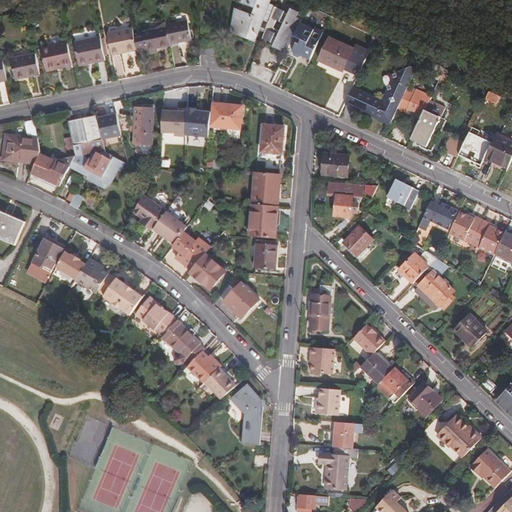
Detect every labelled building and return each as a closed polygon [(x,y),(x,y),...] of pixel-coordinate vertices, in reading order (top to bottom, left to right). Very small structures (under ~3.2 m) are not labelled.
[(286,51),(278,68),(287,72),(294,55),(297,56),(302,52),(309,56),(322,28),(311,22),(308,29),(299,24),(300,22),(295,20),(297,15),(290,12),(286,19),(282,17),(284,14),(276,10),(269,25),(262,21),(270,6),(272,0),(240,0),(240,1),(255,8),(251,17),(232,9),(228,31),(252,42),(258,29),(265,34),(261,41),(270,45),(273,39),(277,41),(273,49),(280,52),(281,49),(286,51)] [(276,9),(270,6),(262,21),(269,25),(276,10),(276,9)] [(154,46),(167,45),(167,42),(189,39),(185,21),(164,25),(163,21),(140,33),(129,34),(129,28),(118,31),(119,33),(111,34),(109,27),(102,29),(107,55),(143,47),(145,53),(155,51),(154,46)] [(102,61),(97,37),(71,43),(75,64),(90,61),(91,63),(102,61)] [(325,64),(326,61),(333,65),(342,69),(351,49),(327,37),(316,59),(325,64)] [(214,40),(197,40),(197,55),(214,54),(214,40)] [(46,69),(50,69),(51,70),(68,66),(63,43),(30,49),(30,54),(6,59),(10,80),(34,75),(45,72),(46,69)] [(314,62),(339,74),(342,69),(333,65),(326,61),(325,64),(316,59),(314,62)] [(355,112),(358,114),(363,113),(370,116),(371,115),(388,124),(396,109),(403,113),(406,107),(416,112),(419,108),(422,110),(428,95),(415,89),(414,90),(406,86),(414,70),(410,69),(391,75),(377,103),(349,89),(342,103),(355,110),(355,112)] [(497,96),(486,90),(482,98),(495,103),(497,96)] [(245,106),(214,104),(213,109),(213,120),(212,128),(244,129),(245,106)] [(140,127),(135,127),(135,133),(140,133),(140,144),(156,145),(157,105),(146,105),(146,109),(140,109),(140,118),(140,127)] [(212,128),(213,109),(199,108),(199,106),(191,105),(190,114),(190,133),(212,134),(212,128)] [(190,133),(190,114),(175,113),(175,110),(166,110),(166,135),(179,135),(178,138),(190,138),(190,133)] [(408,139),(424,147),(430,149),(444,120),(437,117),(422,110),(408,139)] [(120,114),(100,118),(107,140),(124,138),(120,114)] [(70,170),(90,181),(89,184),(104,191),(111,187),(119,170),(122,172),(126,163),(115,158),(110,155),(107,140),(100,118),(99,116),(70,123),(73,136),(76,148),(78,155),(58,164),(42,157),(43,153),(40,138),(31,137),(8,136),(7,161),(38,163),(32,177),(59,191),(70,170)] [(27,123),(31,137),(40,138),(36,122),(27,123)] [(265,124),(262,154),(285,156),(289,127),(265,124)] [(484,155),(483,158),(506,169),(511,155),(511,141),(495,133),(490,141),(484,155)] [(441,151),(455,158),(463,142),(449,135),(441,151)] [(76,148),(73,136),(68,138),(70,148),(76,148)] [(483,155),(484,155),(490,141),(482,137),(479,144),(471,140),(467,147),(483,155)] [(483,155),(467,147),(460,163),(475,170),(483,155)] [(355,157),(331,154),(329,176),(352,179),(355,157)] [(280,240),(282,206),(284,184),(284,174),(259,172),(259,182),(258,196),(255,196),(254,204),(256,204),(254,238),(280,240)] [(391,198),(405,205),(413,209),(421,192),(399,181),(391,198)] [(379,188),(333,183),(332,195),(340,196),(339,217),(355,219),(356,211),(362,212),(363,205),(365,198),(366,193),(376,195),(379,188)] [(69,200),(73,202),(77,194),(73,192),(69,200)] [(73,202),(71,204),(72,204),(79,208),(85,198),(77,194),(73,202)] [(210,240),(205,236),(195,228),(192,231),(149,199),(136,217),(145,224),(150,227),(148,229),(156,235),(158,233),(189,258),(195,250),(200,254),(210,240)] [(453,211),(434,202),(428,199),(419,219),(444,231),(453,211)] [(511,271),(511,274),(511,236),(501,231),(500,234),(493,231),(492,233),(485,228),(486,226),(471,218),(469,222),(462,218),(463,217),(456,214),(446,235),(464,244),(490,256),(491,253),(511,263),(511,271)] [(359,223),(350,232),(355,236),(348,244),(362,259),(378,242),(359,223)] [(17,232),(0,225),(0,253),(7,256),(17,232)] [(91,238),(77,252),(88,264),(102,250),(91,238)] [(281,246),(260,244),(258,270),(279,271),(281,246)] [(45,252),(38,248),(21,283),(38,292),(54,261),(43,255),(45,252)] [(396,271),(410,285),(414,281),(418,285),(417,287),(422,292),(433,302),(438,308),(440,306),(444,310),(453,299),(450,296),(453,292),(427,268),(433,261),(422,253),(416,258),(412,254),(396,271)] [(447,260),(437,253),(433,261),(443,267),(447,260)] [(230,273),(211,256),(195,276),(215,292),(230,273)] [(64,264),(62,266),(56,263),(44,286),(49,288),(48,290),(56,295),(57,293),(65,297),(68,290),(87,302),(88,301),(94,306),(93,306),(102,313),(101,315),(103,318),(105,319),(108,319),(110,318),(119,325),(133,307),(107,288),(106,289),(92,278),(92,276),(80,269),(76,274),(69,270),(71,268),(64,264)] [(6,291),(16,295),(20,287),(10,283),(6,291)] [(239,291),(235,287),(223,299),(245,321),(263,302),(245,284),(239,291)] [(308,328),(325,330),(328,295),(329,285),(318,284),(317,294),(311,294),(308,328)] [(433,302),(422,292),(418,296),(428,306),(433,302)] [(353,322),(363,314),(354,304),(345,311),(353,322)] [(175,338),(168,330),(154,317),(152,318),(148,314),(149,312),(143,306),(128,321),(153,346),(151,347),(169,363),(163,364),(162,370),(168,376),(174,375),(175,370),(178,369),(182,373),(177,378),(187,388),(186,389),(192,396),(196,393),(203,401),(212,411),(222,403),(228,399),(211,381),(212,379),(201,367),(199,369),(193,363),(194,361),(189,357),(190,356),(183,348),(183,347),(180,344),(179,345),(174,340),(175,338)] [(464,341),(463,343),(469,350),(485,333),(477,325),(468,316),(453,331),(464,341)] [(377,382),(376,384),(393,401),(410,383),(397,369),(393,365),(391,367),(374,350),(384,341),(365,322),(351,337),(369,354),(361,364),(356,358),(349,366),(351,373),(359,365),(377,382)] [(511,322),(502,333),(511,342),(511,322)] [(332,374),(334,349),(310,347),(309,356),(312,355),(310,372),(332,374)] [(397,369),(410,383),(414,379),(400,366),(397,369)] [(408,396),(417,405),(416,407),(424,415),(440,398),(423,381),(408,396)] [(511,384),(498,399),(511,413),(511,384)] [(262,402),(248,387),(234,400),(246,414),(243,444),(259,446),(263,408),(262,402)] [(318,397),(317,412),(338,414),(339,388),(319,387),(318,397)] [(457,412),(454,415),(462,422),(465,420),(457,412)] [(462,422),(454,415),(437,434),(449,446),(452,443),(464,455),(482,436),(465,420),(462,422)] [(332,420),(330,446),(348,448),(350,422),(332,420)] [(488,448),(469,468),(477,476),(481,472),(496,487),(511,471),(488,448)] [(247,465),(248,452),(215,449),(215,462),(247,465)] [(345,454),(318,452),(317,463),(325,464),(323,488),(342,489),(345,454)] [(374,460),(363,459),(362,469),(373,470),(374,460)] [(393,466),(389,471),(394,476),(403,466),(395,459),(390,463),(393,466)] [(393,490),(376,508),(380,511),(406,511),(396,502),(400,497),(393,490)] [(327,495),(298,492),(296,510),(309,511),(309,507),(314,507),(314,505),(326,506),(327,495)] [(360,511),(371,499),(353,497),(353,503),(360,511)] [(511,511),(511,497),(498,511),(511,511)]
